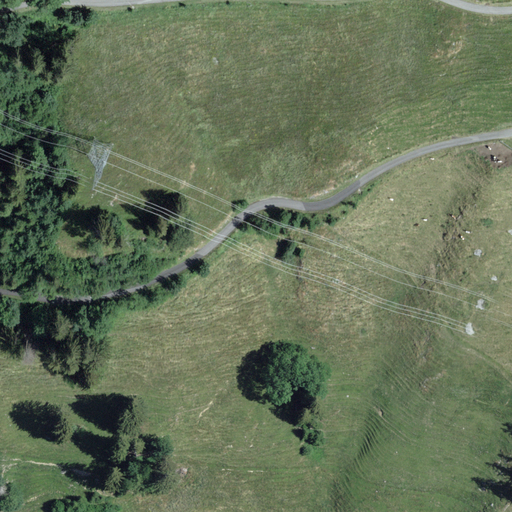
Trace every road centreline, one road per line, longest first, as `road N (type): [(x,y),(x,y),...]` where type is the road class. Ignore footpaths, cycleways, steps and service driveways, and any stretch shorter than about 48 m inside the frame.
road 1 (unclassified): [(511,132),(424,150),(327,203),(256,207),(176,267),(133,288),(90,301),(0,305)]
road 2 (unclassified): [(0,10),(31,1),(135,0)]
